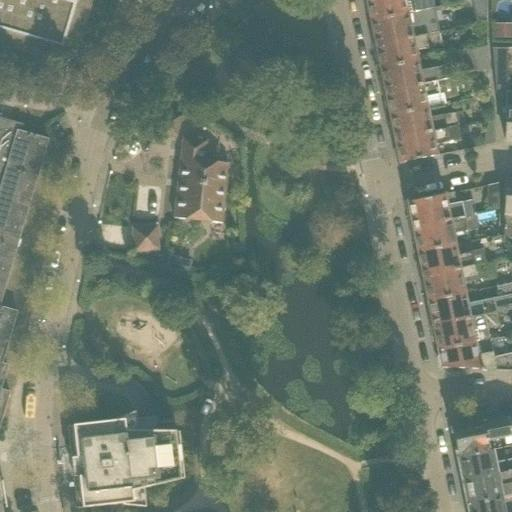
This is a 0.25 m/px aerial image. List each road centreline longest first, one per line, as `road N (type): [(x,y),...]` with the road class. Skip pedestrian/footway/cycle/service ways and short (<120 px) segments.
road 1 (residential): [(107,106),(44,382),(43,469),(52,511)]
road 2 (residential): [(417,396),(375,186)]
road 3 (residential): [(375,186),(338,0)]
road 4 (residential): [(198,0),(165,23),(107,106)]
road 5 (residential): [(375,186),(511,166)]
